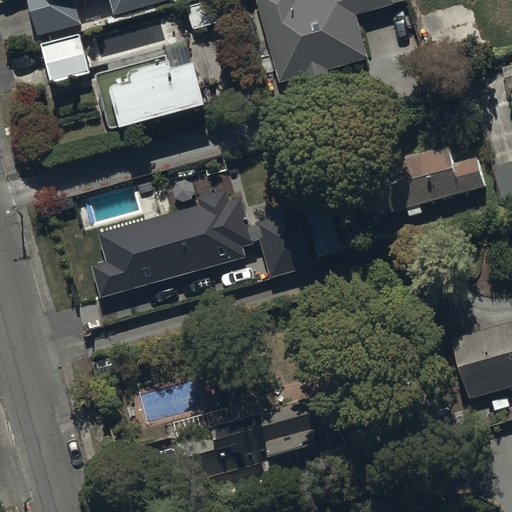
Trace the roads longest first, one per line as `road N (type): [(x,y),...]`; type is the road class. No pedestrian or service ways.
road 1 (residential): [(25,364),(386,261),(488,307),(511,301)]
road 2 (residential): [(25,364),(66,511)]
